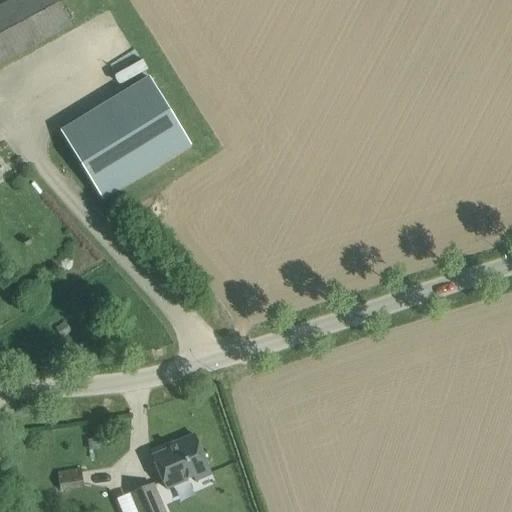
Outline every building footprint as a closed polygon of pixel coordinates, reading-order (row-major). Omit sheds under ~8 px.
[(13,0),(0,7),(0,64),(71,26),(56,0),(13,0)] [(150,78),(62,132),(104,200),(191,147),(150,78)] [(153,458),(166,489),(195,477),(193,473),(209,466),(196,436),(178,443),(180,447),(153,458)] [(58,475),(61,490),(84,486),(82,471),(58,475)] [(132,493),(140,511),(164,511),(153,485),(132,493)]
